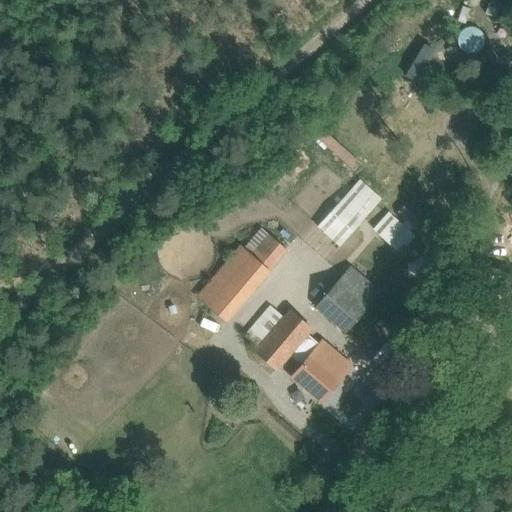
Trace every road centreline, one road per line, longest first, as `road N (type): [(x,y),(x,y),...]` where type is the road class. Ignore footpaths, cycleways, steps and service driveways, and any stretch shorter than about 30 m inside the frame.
road 1 (track): [(360,0),(0,316)]
road 2 (track): [(416,399),(456,280),(495,201),(511,128)]
road 3 (track): [(331,511),(391,417),(416,399),(476,381),(511,325)]
